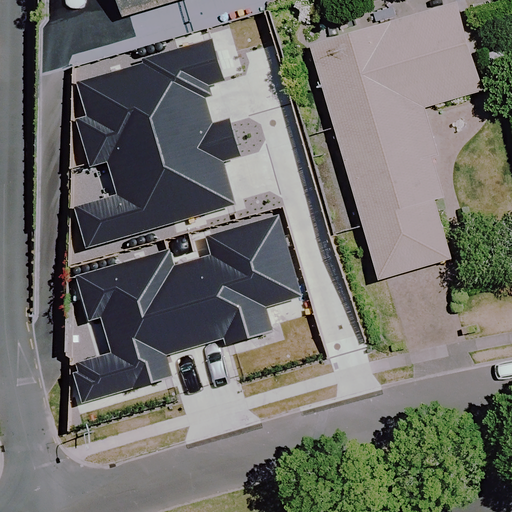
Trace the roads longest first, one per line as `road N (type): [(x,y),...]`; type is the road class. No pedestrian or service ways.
road 1 (residential): [(44,511),(6,338),(4,0)]
road 2 (residential): [(66,511),(511,393)]
